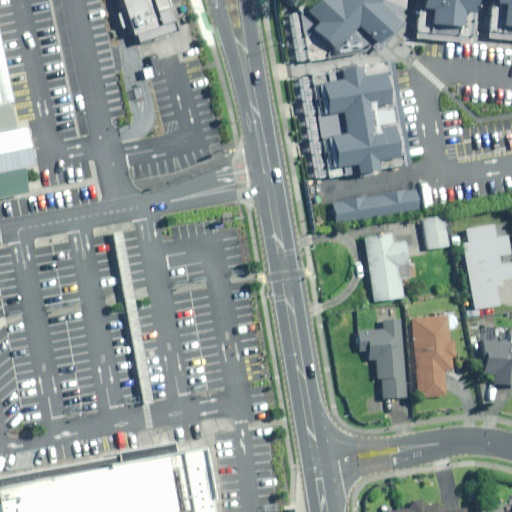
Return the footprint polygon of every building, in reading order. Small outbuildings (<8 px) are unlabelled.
[(172,0),(123,0),(135,35),(179,20),(172,0)] [(380,2),(381,0),(325,0),(312,16),(321,23),(314,32),(338,52),(360,25),(383,45),(403,21),(380,2)] [(423,0),(423,7),(435,8),(434,25),(464,27),(466,6),(472,6),(472,0),(423,0)] [(498,24),(511,24),(511,0),(491,0),(499,1),(498,24)] [(329,136),(339,173),(413,154),(391,67),(368,73),(364,60),(341,66),(343,75),(319,81),(328,116),(345,112),(350,131),(329,136)] [(0,96),(0,183),(29,177),(12,93),(2,96),(0,96)] [(416,177),(325,200),(330,219),(421,196),(416,177)] [(446,246),(441,216),(419,220),(424,250),(446,246)] [(491,238),(488,225),(462,229),(464,243),(459,244),(471,310),(495,306),(491,287),(498,286),(497,280),(509,278),(507,263),(495,265),(493,256),(504,254),(500,236),(491,238)] [(389,240),(388,235),(359,240),(370,303),(399,297),(393,266),(404,264),(399,239),(389,240)] [(445,342),(442,316),(407,319),(415,399),(441,396),(439,371),(448,370),(447,357),(451,357),(450,341),(445,342)] [(400,398),(394,319),(379,320),(380,330),(351,332),(353,351),(362,351),(363,360),(370,360),(372,379),(375,378),(377,400),(400,398)] [(511,343),(480,341),(478,375),(490,376),(489,384),(511,386),(511,343)] [(207,511),(196,453),(0,489),(0,511),(207,511)] [(416,503),(409,504),(404,509),(386,511),(460,511),(460,509),(441,511),(435,511),(434,504),(422,506),(416,503)]
